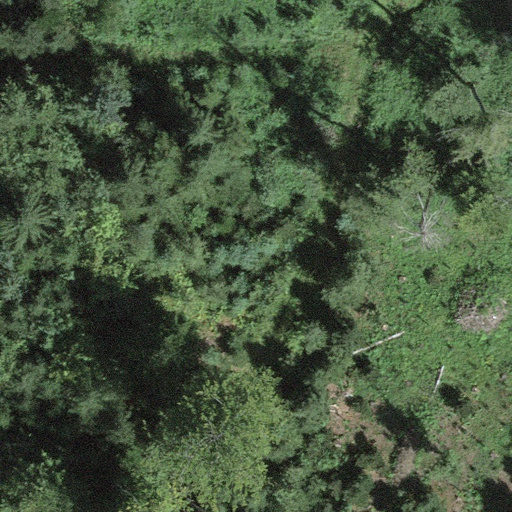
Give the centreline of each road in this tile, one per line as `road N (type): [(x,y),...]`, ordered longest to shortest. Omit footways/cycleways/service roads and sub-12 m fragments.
road 1 (track): [(478,21),(364,231),(194,511)]
road 2 (track): [(0,100),(254,83),(478,21)]
